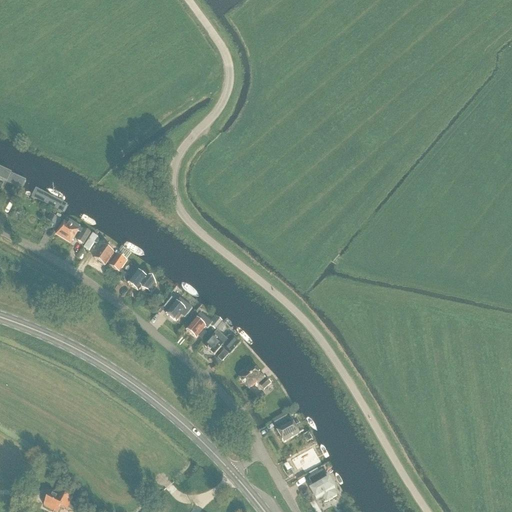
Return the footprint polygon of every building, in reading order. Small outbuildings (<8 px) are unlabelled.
[(0,167),(0,181),(22,191),(27,180),(0,167)] [(35,187),(30,197),(63,214),(68,204),(35,187)] [(56,227),(60,220),(55,217),(51,224),(56,227)] [(80,227),(67,219),(64,224),(57,236),(70,244),(77,232),(82,234),(77,242),(83,245),(91,233),(85,230),(84,231),(80,228),(80,227)] [(99,244),(102,241),(103,239),(105,236),(95,230),(93,233),(88,241),(98,247),(99,244)] [(111,247),(104,242),(101,246),(103,247),(94,259),(99,263),(98,264),(102,267),(103,266),(105,267),(114,254),(108,250),(111,247)] [(119,273),(126,261),(117,255),(109,267),(119,273)] [(148,280),(138,272),(128,284),(138,293),(141,289),(144,291),(150,294),(156,286),(153,279),(149,278),(148,280)] [(163,314),(168,308),(176,299),(171,295),(158,310),(163,314)] [(188,307),(179,299),(176,303),(166,315),(176,323),(181,316),(185,319),(192,310),(188,307)] [(196,319),(185,331),(196,340),(205,328),(207,330),(210,327),(215,331),(222,322),(216,317),(211,322),(201,314),(203,311),(199,309),(196,313),(199,316),(196,319)] [(230,343),(217,332),(212,337),(213,337),(204,347),(214,355),(222,346),(225,348),(223,350),(229,356),(240,344),(234,338),(230,343)] [(258,385),(265,379),(252,364),(245,370),(247,372),(239,379),(249,390),(257,383),(258,385)] [(263,391),(271,384),(267,380),(259,386),(263,391)] [(288,425),(284,416),(271,423),(275,429),(277,428),(278,431),(276,432),(283,444),(299,435),(303,432),(299,425),(295,428),(292,423),(288,425)] [(316,458),(311,451),(306,454),(305,452),(292,460),(297,469),(310,461),(312,464),(309,466),(312,471),(322,465),(319,460),(317,461),(316,458)] [(327,479),(322,471),(308,479),(313,487),(309,490),(316,501),(323,497),(326,502),(337,496),(334,491),(335,491),(328,479),(327,479)] [(72,500),(73,497),(61,490),(57,498),(49,495),(44,506),(55,511),(57,511),(60,507),(67,510),(67,509),(72,511),(75,511),(79,504),(72,500)]
